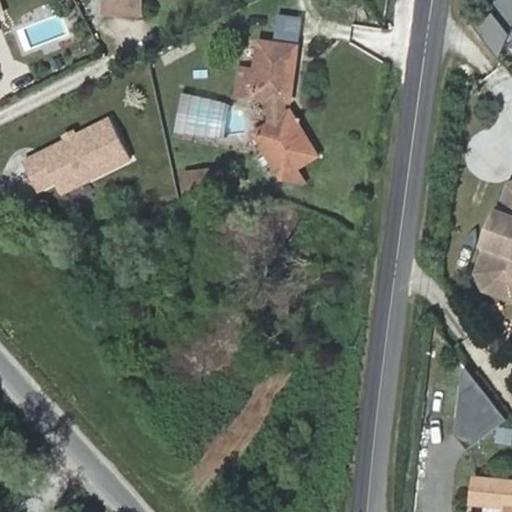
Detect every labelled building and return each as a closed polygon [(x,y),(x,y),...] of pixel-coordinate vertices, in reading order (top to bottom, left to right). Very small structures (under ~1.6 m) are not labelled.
[(144,0),(107,0),(107,12),(144,13),(144,0)] [(296,47),(259,43),(255,71),(243,69),(239,95),(271,98),(268,121),(251,131),(275,174),(301,183),(292,168),(309,158),(311,148),(298,127),(300,121),(295,121),(290,111),(281,115),(282,101),(289,101),(296,47)] [(199,130),(205,93),(184,90),(178,127),(199,130)] [(109,119),(23,163),(37,192),(55,183),(61,194),(130,159),(109,119)] [(492,219),(494,215),(495,213),(496,212),(497,211),(498,208),(501,205),(504,206),(511,185),(511,184),(511,178),(507,181),(501,200),(498,199),(492,219)] [(511,184),(511,185),(504,206),(501,205),(498,208),(497,211),(496,212),(495,213),(494,215),(492,219),(491,223),(490,226),(489,231),(489,235),(489,237),(489,240),(489,243),(491,244),(483,269),(490,282),(511,288),(511,184)] [(489,231),(490,226),(483,247),(485,247),(478,269),(487,286),(511,293),(511,288),(490,282),(483,269),(491,244),(489,243),(489,240),(489,237),(489,235),(489,231)] [(506,409),(465,359),(461,362),(454,425),(467,441),(506,409)] [(511,473),(483,473),(482,497),(511,497),(511,473)]
